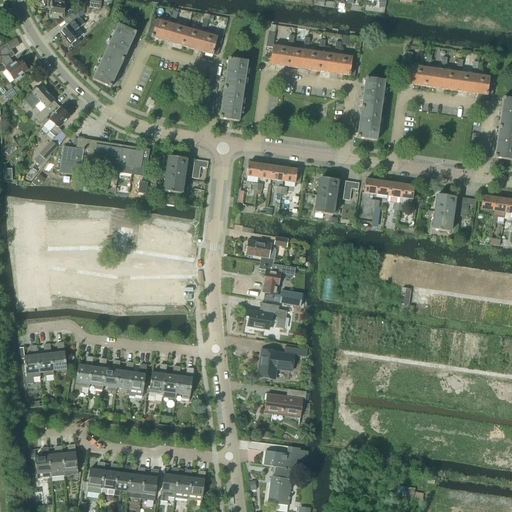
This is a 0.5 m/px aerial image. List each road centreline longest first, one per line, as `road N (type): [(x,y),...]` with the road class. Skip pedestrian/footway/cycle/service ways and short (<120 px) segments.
road 1 (residential): [(482,179),(487,107),(407,96),(392,167)]
road 2 (residential): [(344,160),(351,94),(273,77),(255,148)]
road 3 (residential): [(204,141),(214,72),(208,64),(143,51),(113,116)]
road 4 (residential): [(232,455),(173,455),(87,443),(76,431),(30,432)]
road 5 (residential): [(219,352),(92,342),(69,327),(27,331)]
road 6 (residential): [(211,279),(34,257)]
road 7 (tertiary): [(113,116),(46,56),(18,0)]
road 8 (tertiary): [(211,279),(224,145)]
